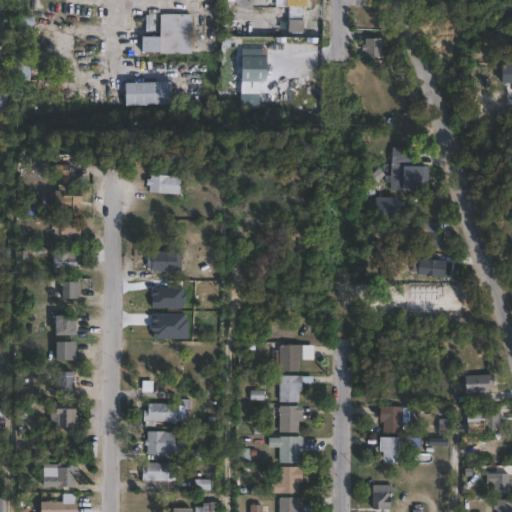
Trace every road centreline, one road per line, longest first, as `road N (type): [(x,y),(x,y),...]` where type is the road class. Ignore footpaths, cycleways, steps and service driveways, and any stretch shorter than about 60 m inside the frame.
road 1 (residential): [(339,511),(346,0)]
road 2 (residential): [(511,359),(394,0)]
road 3 (residential): [(112,511),(114,187)]
